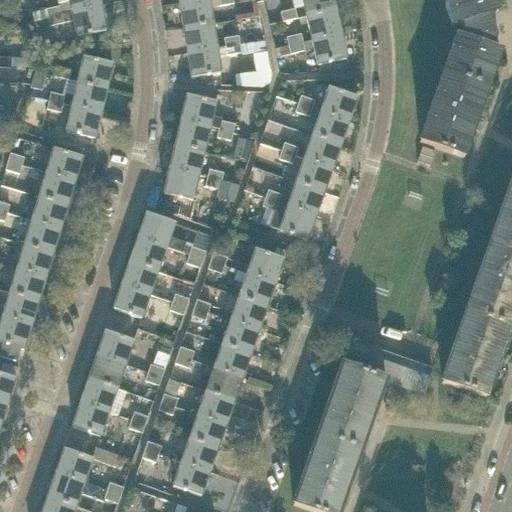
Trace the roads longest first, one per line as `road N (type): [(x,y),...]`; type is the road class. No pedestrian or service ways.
road 1 (residential): [(376,0),(386,74),(373,161),(250,511)]
road 2 (residential): [(22,511),(139,184),(151,110),(143,0)]
